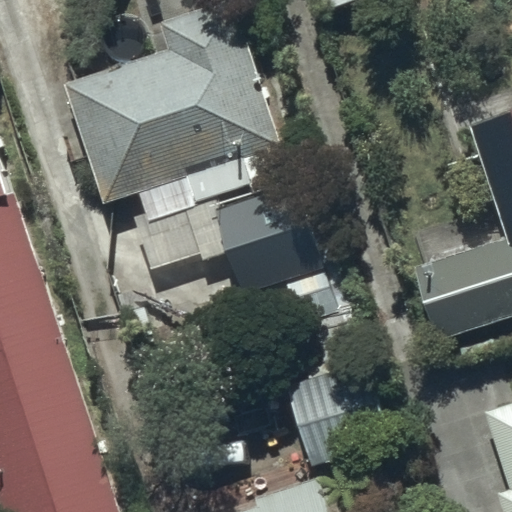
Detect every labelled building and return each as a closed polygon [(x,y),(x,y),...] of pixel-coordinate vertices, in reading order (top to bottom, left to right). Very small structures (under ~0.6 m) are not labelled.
[(170,52),(68,85),(106,202),(136,192),(146,221),(293,173),(236,0),(228,0),(160,22),(170,52)] [(352,0),(320,0),(324,10),(352,0)] [(511,309),(511,110),(470,123),(506,246),(413,273),(431,333),(511,309)] [(0,511),(117,511),(0,156),(0,511)] [(309,183),(214,214),(239,289),(258,283),(265,302),(287,295),(297,327),(350,310),(309,183)] [(363,360),(286,383),(312,469),(389,446),(363,360)] [(511,511),(511,406),(482,416),(507,490),(491,495),(496,511),(511,511)] [(374,511),(359,471),(249,511),(374,511)]
